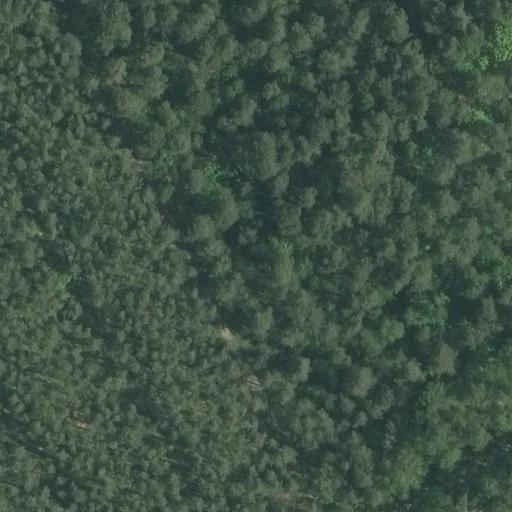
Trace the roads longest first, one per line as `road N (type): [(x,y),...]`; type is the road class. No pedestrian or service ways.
road 1 (track): [(150,193),(320,511)]
road 2 (track): [(47,0),(150,193)]
